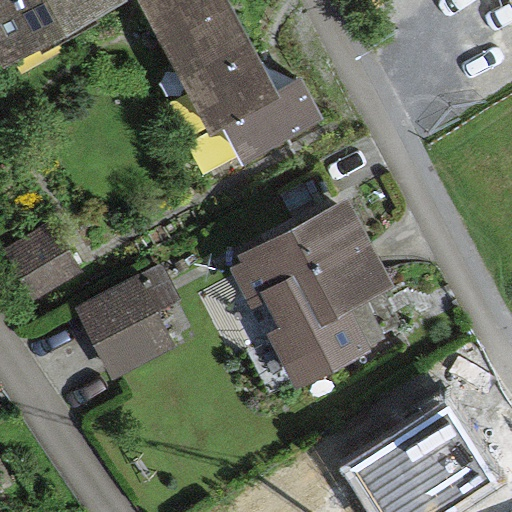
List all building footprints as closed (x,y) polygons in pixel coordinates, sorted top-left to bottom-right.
[(0,0),(0,62),(120,0),(0,0)] [(218,0),(123,0),(191,132),(267,93),(218,0)] [(378,289),(333,200),(227,253),(271,342),(378,289)] [(73,270),(46,221),(4,243),(30,292),(73,270)] [(164,337),(134,277),(76,305),(106,366),(164,337)] [(415,511),(490,457),(439,389),(349,456),(389,511),(415,511)] [(0,476),(11,470),(0,454),(0,476)]
